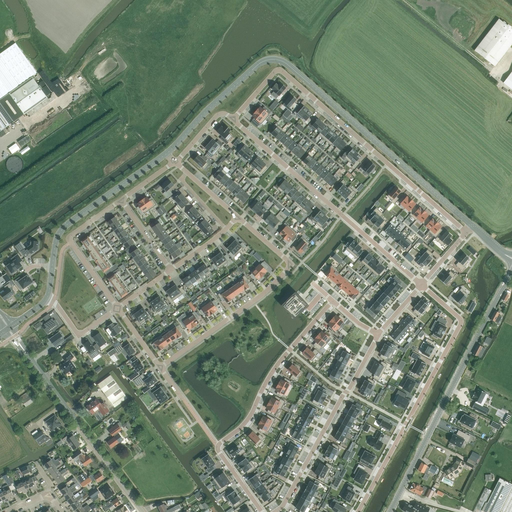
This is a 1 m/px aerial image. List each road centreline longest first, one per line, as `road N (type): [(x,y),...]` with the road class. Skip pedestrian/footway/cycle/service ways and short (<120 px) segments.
road 1 (unclassified): [(166,152),(274,58),(470,225)]
road 2 (residential): [(232,120),(279,70),(465,232)]
road 3 (residential): [(421,284),(461,322),(357,511)]
road 4 (tertiary): [(389,511),(511,270)]
road 5 (residential): [(232,120),(421,284)]
road 6 (residential): [(238,217),(291,265),(160,367)]
road 7 (tertiary): [(141,511),(7,328)]
road 8 (residential): [(378,333),(275,511)]
road 9 (unclassified): [(48,298),(59,232),(166,152)]
road 10 (residential): [(217,446),(242,426),(272,370),(333,301)]
road 11 (residential): [(117,308),(68,238),(121,200)]
